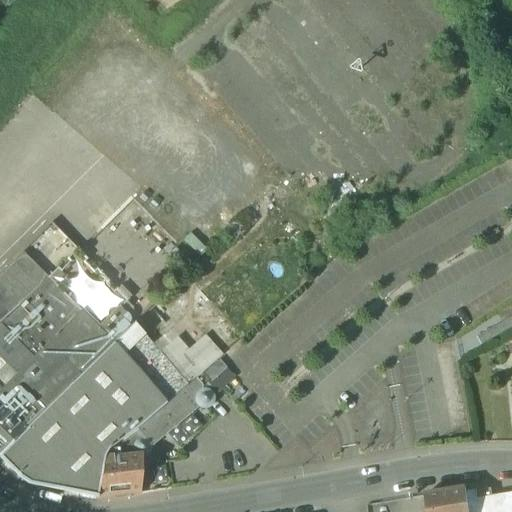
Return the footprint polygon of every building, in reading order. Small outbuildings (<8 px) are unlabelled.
[(22,253),(0,275),(0,276),(25,302),(29,298),(48,279),(22,253)] [(0,276),(0,326),(25,302),(0,276)] [(48,279),(29,298),(42,311),(23,330),(43,350),(81,312),(48,279)] [(25,302),(0,326),(0,395),(34,360),(43,350),(23,330),(42,311),(29,298),(25,302)] [(119,309),(100,328),(98,326),(97,328),(113,346),(131,329),(134,326),(119,309)] [(43,350),(34,360),(0,395),(0,407),(3,411),(8,406),(15,413),(9,419),(24,433),(40,416),(42,417),(76,382),(113,346),(97,328),(97,327),(81,312),(43,350)] [(113,346),(76,382),(88,394),(77,403),(88,413),(90,411),(99,421),(123,400),(143,384),(136,376),(156,357),(131,329),(113,346)] [(221,356),(205,338),(187,354),(203,371),(221,356)] [(203,373),(183,350),(184,349),(176,340),(156,357),(184,390),(195,380),(202,374),(203,373)] [(184,390),(156,357),(136,376),(143,384),(123,400),(99,421),(89,431),(96,439),(89,447),(91,451),(100,441),(108,451),(144,425),(145,426),(161,411),(184,390)] [(219,360),(202,375),(210,384),(226,369),(219,360)] [(226,369),(210,384),(202,375),(202,374),(195,380),(201,387),(201,392),(211,395),(216,391),(218,392),(234,378),(226,369)] [(211,395),(201,392),(201,387),(195,380),(184,390),(199,407),(199,408),(202,409),(206,409),(209,407),(211,405),(212,402),(212,399),(211,395)] [(24,433),(0,459),(20,479),(45,454),(31,440),(35,436),(39,440),(77,403),(88,394),(76,382),(42,417),(40,416),(24,433)] [(184,390),(161,411),(145,426),(144,425),(108,451),(109,451),(104,460),(103,462),(98,500),(139,495),(141,457),(144,457),(146,456),(148,454),(149,452),(149,449),(199,408),(199,407),(184,390)] [(45,454),(20,479),(25,484),(53,463),(89,431),(99,421),(90,411),(88,413),(77,403),(39,440),(35,436),(31,440),(45,454)] [(8,406),(3,411),(0,407),(0,459),(24,433),(9,419),(15,413),(8,406)] [(89,431),(53,463),(57,464),(52,490),(63,492),(67,474),(68,469),(82,454),(84,454),(90,455),(91,451),(89,447),(96,439),(89,431)] [(108,451),(100,441),(91,451),(90,455),(89,459),(103,462),(104,460),(109,451),(108,451)] [(82,454),(68,469),(67,474),(75,475),(77,463),(82,464),(84,454),(82,454)] [(77,463),(75,475),(67,474),(63,492),(98,500),(103,462),(89,459),(88,465),(82,464),(77,463)] [(53,463),(25,484),(52,490),(57,464),(53,463)] [(465,489),(425,495),(427,511),(468,511),(466,494),(465,489)] [(511,511),(511,494),(492,498),(491,491),(477,493),(477,492),(466,494),(468,511),(511,511)]
